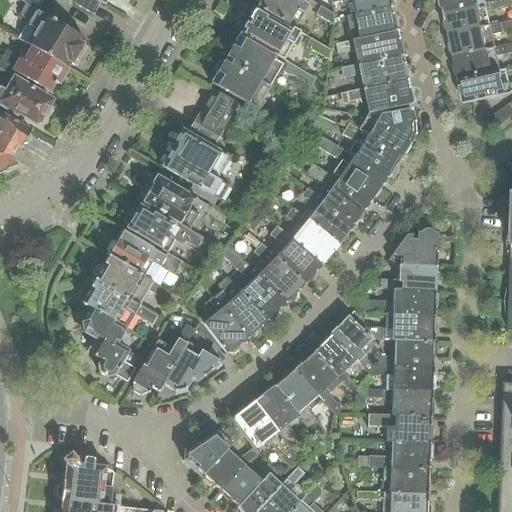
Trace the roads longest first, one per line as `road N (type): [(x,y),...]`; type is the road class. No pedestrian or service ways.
road 1 (residential): [(458,174),(424,186),(405,204),(308,320),(257,365),(177,422),(131,443)]
road 2 (residential): [(454,511),(466,470),(472,356),(462,340),(473,269),(458,174)]
road 3 (unclassified): [(180,0),(83,162),(56,188),(0,219)]
road 4 (residential): [(458,174),(437,134),(407,0)]
